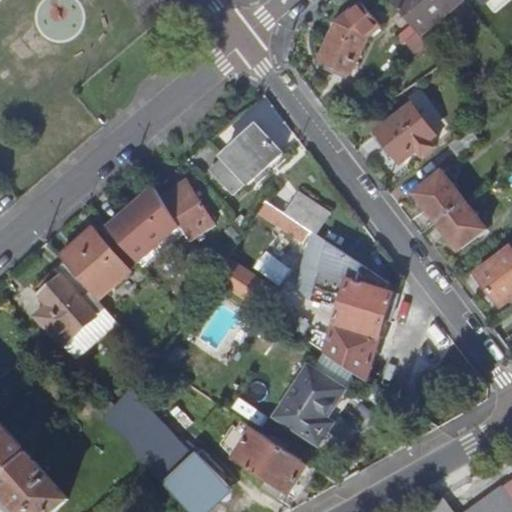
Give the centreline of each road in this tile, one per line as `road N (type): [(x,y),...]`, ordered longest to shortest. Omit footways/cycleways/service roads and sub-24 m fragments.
road 1 (residential): [(243,41),(511,392)]
road 2 (residential): [(243,41),(0,251)]
road 3 (residential): [(511,422),(353,511)]
